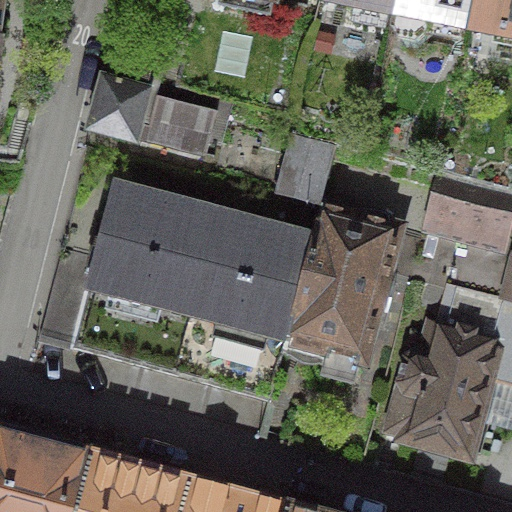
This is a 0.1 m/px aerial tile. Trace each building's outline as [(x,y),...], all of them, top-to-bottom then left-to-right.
[(391,27),(396,0),(320,0),(321,0),(356,8),(354,16),(386,23),(388,14),(392,15),(390,25),(391,27)] [(467,30),(473,0),(396,0),(391,27),(397,37),(413,40),(425,32),(426,30),(460,37),(462,29),(467,30)] [(511,0),(473,0),(467,30),(471,31),(471,30),(504,36),(502,46),(511,48),(511,0)] [(104,82),(92,128),(206,157),(218,111),(151,94),(155,78),(133,72),(110,67),(106,82),(104,82)] [(287,169),(281,193),(315,202),(328,154),(294,145),(287,169)] [(506,191),(438,173),(424,229),(493,248),(496,234),(501,213),(506,191)] [(285,340),(287,340),(322,209),(320,208),(312,241),(118,190),(100,258),(62,248),(39,337),(79,348),(79,347),(155,368),(269,398),(285,340)] [(362,219),(322,209),(287,340),(283,354),(291,356),(295,359),(300,362),(304,363),(309,364),(314,364),(319,364),(324,365),(321,376),(354,385),(361,361),(364,361),(377,310),(389,313),(396,285),(384,282),(387,271),(411,277),(421,239),(397,232),(398,229),(389,227),(390,222),(387,219),(382,217),(377,215),(373,214),(367,214),(363,215),(362,219)] [(493,248),(424,229),(421,239),(411,277),(429,282),(448,287),(449,284),(503,298),(502,299),(511,301),(511,237),(496,234),(493,248)] [(448,287),(446,292),(444,292),(431,341),(415,336),(390,429),(406,436),(420,440),(412,478),(442,486),(452,449),(467,452),(487,380),(511,386),(511,301),(502,299),(503,298),(449,284),(448,287)] [(76,511),(91,458),(95,459),(95,458),(88,456),(88,457),(59,449),(52,447),(52,446),(42,444),(32,441),(32,442),(25,440),(0,433),(0,511),(76,511)] [(91,458),(76,511),(182,511),(190,484),(186,483),(186,484),(157,476),(151,474),(151,473),(141,470),(130,468),(124,467),(123,467),(95,459),(91,458)] [(287,511),(288,511),(285,510),(285,511),(256,503),(256,502),(249,501),(249,500),(239,497),(229,494),(229,495),(222,493),(222,494),(193,486),(193,485),(190,484),(182,511),(287,511)]
